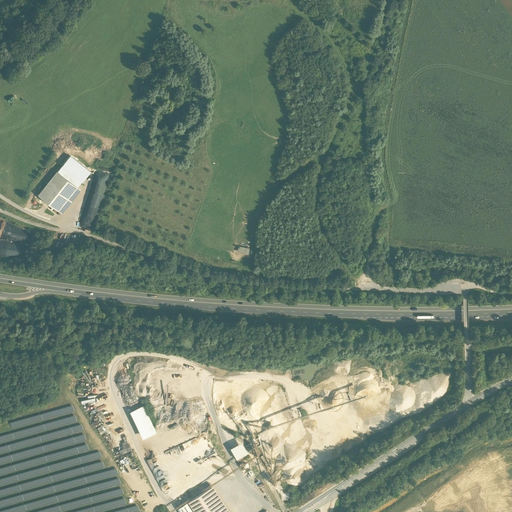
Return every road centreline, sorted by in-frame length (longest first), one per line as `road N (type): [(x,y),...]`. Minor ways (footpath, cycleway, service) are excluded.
road 1 (primary): [(0,280),(248,311),(511,312)]
road 2 (track): [(97,240),(218,280),(511,292)]
road 3 (track): [(364,290),(313,204),(323,153),(353,79),(322,28),(292,8)]
road 4 (unknown): [(172,511),(125,416),(117,375),(128,362),(150,360),(205,371)]
road 5 (unknown): [(259,504),(205,397),(205,371)]
road 6 (unknown): [(205,371),(273,386),(304,437)]
road 7 (track): [(473,407),(463,284)]
